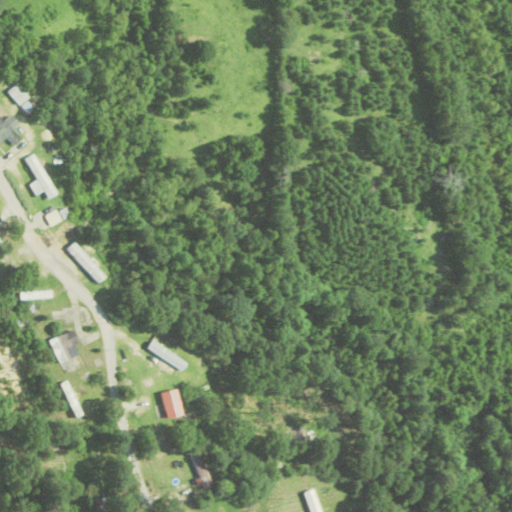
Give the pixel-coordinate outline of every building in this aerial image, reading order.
[(5,122),(0,116),(0,143),(1,144),(7,138),(14,145),(21,138),(14,130),(20,125),(11,116),(5,122)] [(34,155),(25,160),(37,181),(30,186),(36,195),(44,190),(50,199),(58,194),(34,155)] [(62,221),(57,211),(45,216),(50,227),(62,221)] [(107,276),(73,242),(65,251),(99,284),(107,276)] [(73,358),(68,349),(79,344),(72,330),(49,342),(60,364),(73,358)] [(188,364),(153,341),(148,349),(183,371),(188,364)] [(162,393),(168,419),(185,416),(179,389),(162,393)] [(110,511),(110,497),(95,498),(95,511),(110,511)]
